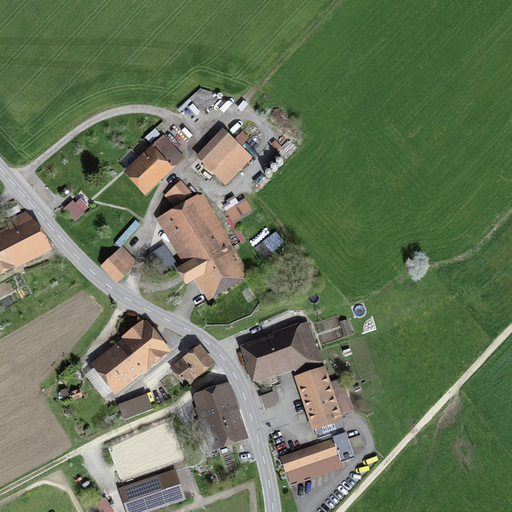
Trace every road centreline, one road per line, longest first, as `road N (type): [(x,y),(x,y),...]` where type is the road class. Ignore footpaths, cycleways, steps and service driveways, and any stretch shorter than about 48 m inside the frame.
road 1 (secondary): [(273,511),(251,417),(222,356),(112,289),(0,168)]
road 2 (unclassified): [(511,326),(338,511)]
road 3 (unknown): [(191,157),(158,193),(138,264),(118,293)]
road 4 (track): [(245,98),(337,0)]
